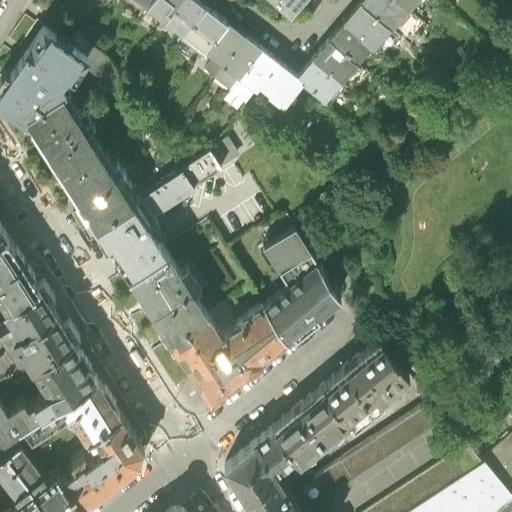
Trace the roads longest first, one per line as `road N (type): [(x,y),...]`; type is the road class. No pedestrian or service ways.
road 1 (residential): [(184,455),(0,172)]
road 2 (residential): [(347,323),(184,455)]
road 3 (residential): [(340,0),(293,34),(262,26),(226,0)]
